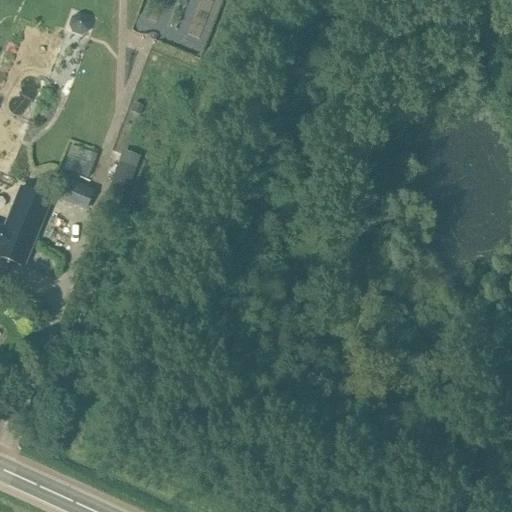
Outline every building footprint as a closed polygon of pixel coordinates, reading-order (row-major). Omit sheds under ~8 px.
[(88,33),(91,25),(87,18),(79,14),(71,18),(69,26),(72,34),(80,37),(88,33)] [(66,167),(90,176),(97,156),(73,147),(66,167)] [(120,211),(136,169),(118,163),(103,205),(120,211)] [(85,204),(91,189),(56,176),(50,191),(85,204)] [(3,232),(0,230),(0,258),(22,268),(50,201),(21,189),(3,232)]
